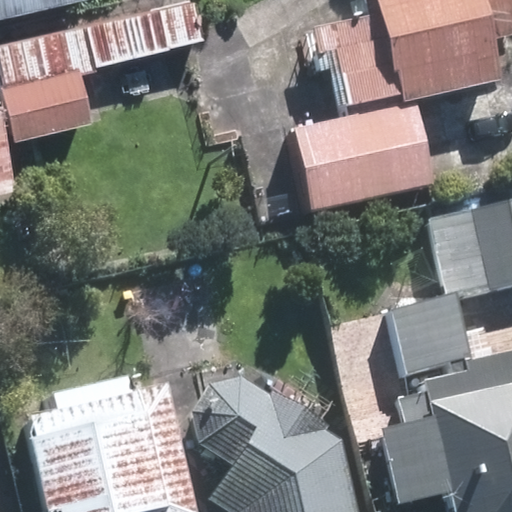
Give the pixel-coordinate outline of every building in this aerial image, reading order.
[(0,0),(0,11),(49,0),(0,0)] [(0,108),(6,133),(82,116),(70,62),(199,32),(190,0),(160,0),(0,38),(0,108)] [(358,0),(362,17),(303,29),(307,54),(322,50),(336,117),(281,128),(297,210),(421,185),(402,96),(486,80),(477,38),(506,33),(499,2),(506,0),(358,0)] [(511,511),(511,346),(464,358),(450,295),(511,281),(511,196),(424,216),(442,295),(382,309),(396,373),(442,363),(444,374),(409,382),(411,392),(386,398),(393,424),(369,430),(387,504),(433,495),(437,511),(511,511)] [(21,316),(0,318),(2,338),(23,335),(21,316)] [(190,511),(161,380),(125,388),(122,376),(44,394),(47,408),(23,414),(28,435),(22,437),(38,511),(190,511)] [(348,511),(331,437),(261,392),(235,377),(197,384),(183,412),(193,445),(219,460),(196,498),(219,511),(348,511)]
